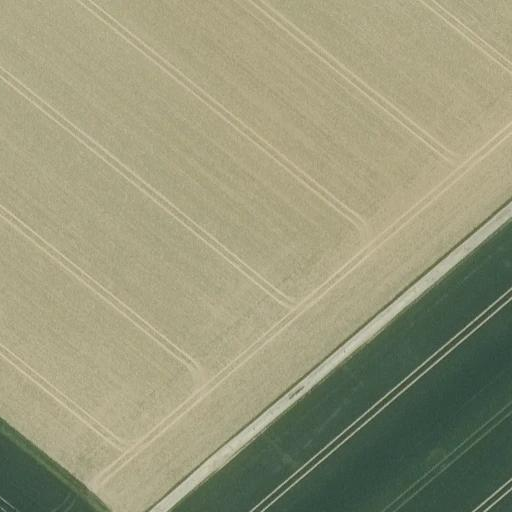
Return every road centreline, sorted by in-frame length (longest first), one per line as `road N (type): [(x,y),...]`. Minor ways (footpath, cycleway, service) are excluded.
road 1 (track): [(163,511),(511,212)]
road 2 (track): [(101,511),(0,429)]
